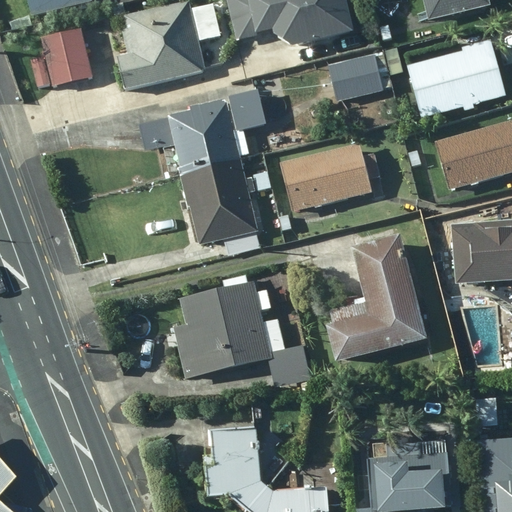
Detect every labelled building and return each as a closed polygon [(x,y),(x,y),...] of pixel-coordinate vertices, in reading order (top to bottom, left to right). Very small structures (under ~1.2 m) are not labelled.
[(86,7),(84,0),(21,0),(27,22),(86,7)] [(335,0),(222,0),(233,46),(248,42),(248,45),(264,42),(286,54),(286,55),(287,54),(287,55),(287,54),(345,41),(335,0)] [(486,11),(482,0),(416,0),(423,26),(486,11)] [(119,94),(200,77),(193,44),(214,39),(208,10),(185,16),(183,10),(119,23),(127,61),(112,65),(119,94)] [(87,80),(76,35),(35,45),(39,60),(26,63),(32,90),(46,87),(46,90),(87,80)] [(458,58),(402,73),(416,124),(459,113),(460,116),(469,114),(468,110),(501,101),(486,47),(457,55),(458,58)] [(369,61),(327,72),(335,105),(377,94),(369,61)] [(261,130),(252,98),(220,107),(219,106),(183,115),(183,116),(134,129),(141,157),(159,152),(165,177),(175,174),(177,181),(235,166),(234,163),(245,160),(239,136),(261,130)] [(511,137),(509,127),(431,150),(445,198),(511,177),(511,137)] [(354,151),(276,171),(287,215),(365,196),(364,191),(354,151)] [(417,168),(413,156),(406,158),(409,170),(417,168)] [(240,186),(235,166),(177,181),(194,251),(220,245),(225,261),(256,252),(252,237),(242,198),(250,198),(247,184),(240,186)] [(267,193),(264,176),(250,178),(253,195),(267,193)] [(511,223),(508,224),(508,228),(446,233),(451,292),(511,286),(511,223)] [(329,371),(419,348),(392,245),(343,259),(357,313),(322,320),(325,333),(320,334),(329,371)] [(248,292),(246,283),(204,292),(207,302),(175,309),(181,333),(168,337),(172,351),(185,349),(193,381),(264,364),(269,391),(298,386),(299,394),(311,392),(308,374),(303,375),(298,351),(281,354),(275,325),(258,328),(255,318),(266,315),(262,297),(251,300),(249,292),(248,292)] [(478,336),(471,310),(451,315),(458,341),(478,336)] [(474,433),(492,431),(491,404),(472,405),(474,433)] [(230,511),(249,511),(261,496),(254,491),(248,439),(204,443),(205,476),(198,476),(199,505),(221,504),(230,511)] [(511,511),(511,441),(472,444),(477,511),(511,511)] [(412,463),(411,458),(405,454),(389,455),(384,461),(384,465),(362,468),(367,511),(444,511),(442,461),(412,463)] [(0,511),(5,511),(0,507),(0,500),(17,483),(0,466),(0,511)] [(321,511),(320,495),(266,500),(261,496),(249,511),(321,511)]
